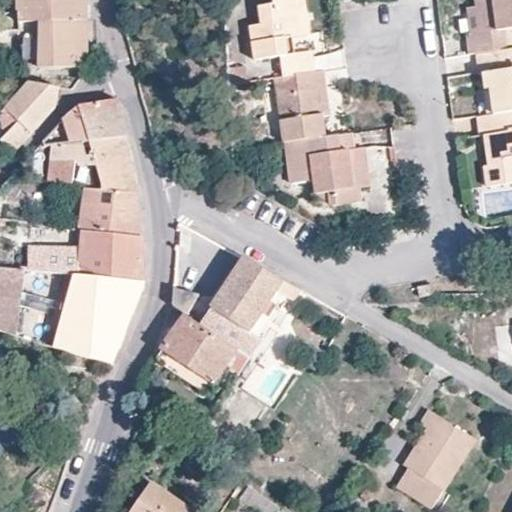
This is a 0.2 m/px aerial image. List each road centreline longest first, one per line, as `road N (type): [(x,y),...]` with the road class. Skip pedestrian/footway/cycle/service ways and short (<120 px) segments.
road 1 (residential): [(79,511),(114,399),(156,304),(156,203)]
road 2 (residential): [(382,34),(425,89),(449,257)]
road 3 (residential): [(323,279),(353,308),(511,398)]
road 4 (residential): [(156,203),(190,202),(323,279)]
road 5 (residential): [(0,178),(77,90),(125,79)]
road 6 (residential): [(449,257),(323,279)]
road 7 (residential): [(156,203),(125,79)]
